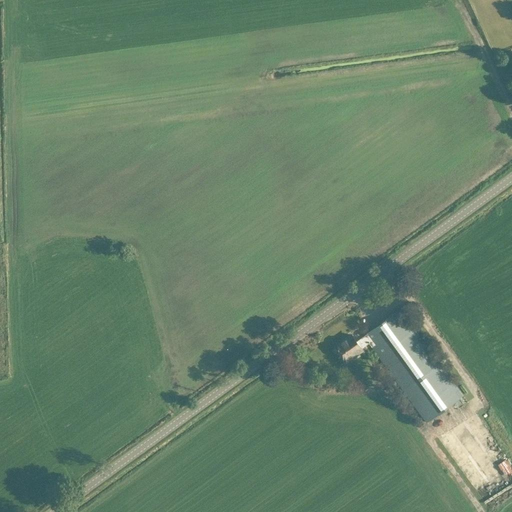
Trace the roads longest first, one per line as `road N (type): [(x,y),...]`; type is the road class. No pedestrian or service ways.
road 1 (tertiary): [(52,511),(511,177)]
road 2 (unknown): [(425,443),(461,417),(464,398),(376,276)]
